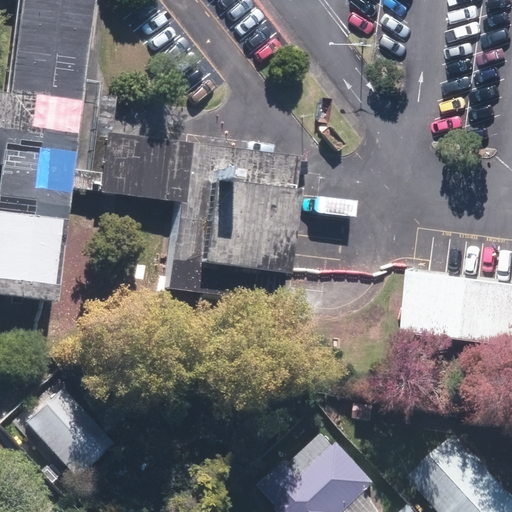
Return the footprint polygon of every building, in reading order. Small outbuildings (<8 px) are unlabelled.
[(20,0),(8,91),(0,90),(0,163),(0,164),(0,167),(0,294),(60,300),(73,190),(96,4),(96,0),(20,0)] [(301,156),(110,133),(103,192),(181,202),(171,290),(215,295),(284,303),(288,275),(291,274),(302,190),(298,188),(301,156)] [(511,290),(406,276),(398,336),(511,351),(511,290)] [(351,308),(277,332),(283,352),(357,328),(351,308)] [(107,446),(56,389),(15,426),(67,483),(107,446)] [(373,511),(361,499),(374,487),(326,434),(261,493),(277,511),(276,511),(373,511)] [(511,511),(511,497),(456,436),(409,478),(440,511),(511,511)] [(66,499),(76,511),(97,507),(88,497),(94,492),(86,482),(66,499)]
